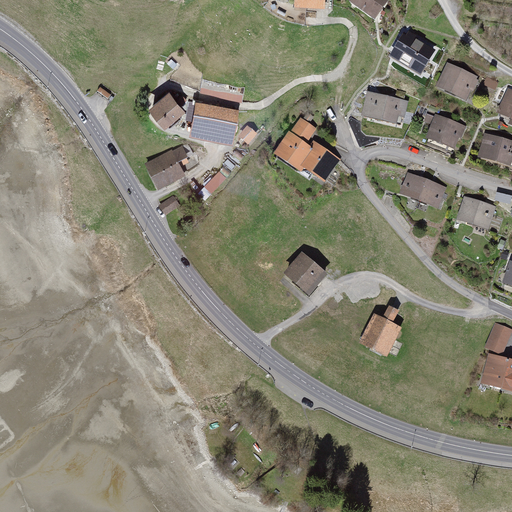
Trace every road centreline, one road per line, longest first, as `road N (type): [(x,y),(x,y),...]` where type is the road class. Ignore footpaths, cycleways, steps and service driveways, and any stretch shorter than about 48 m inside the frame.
road 1 (secondary): [(255,345),(190,277),(63,84),(0,28)]
road 2 (residential): [(511,189),(393,154),(357,158),(372,201),(435,270),(491,306)]
road 3 (secondary): [(511,454),(420,436),(357,412),(255,345)]
road 4 (residential): [(255,345),(356,277),(373,277),(440,309),(476,314),(491,306)]
